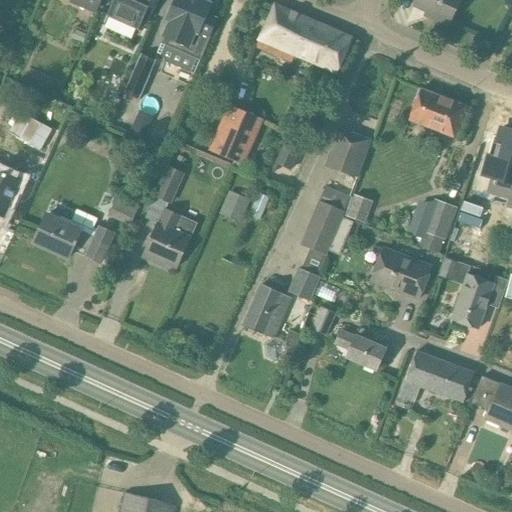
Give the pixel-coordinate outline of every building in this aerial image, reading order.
[(70,0),(70,2),(96,14),(102,0),(70,0)] [(114,0),(107,16),(112,18),(105,33),(127,43),(134,28),(139,30),(151,0),(114,0)] [(158,53),(161,55),(161,56),(163,56),(166,60),(165,62),(195,74),(201,60),(222,9),(202,0),(176,0),(167,21),(169,22),(163,36),(164,36),(158,53)] [(416,0),(414,7),(434,16),(432,20),(448,28),(461,0),(416,0)] [(352,38),(275,5),(257,46),(277,55),(280,49),(337,74),(352,38)] [(75,29),(71,38),(83,43),(86,34),(75,29)] [(156,61),(141,54),(124,94),(139,100),(156,61)] [(466,107),(421,89),(409,120),(454,138),(466,107)] [(261,120),(230,106),(211,151),(242,164),(261,120)] [(131,130),(146,136),(152,122),(137,116),(131,130)] [(29,144),(45,151),(57,126),(40,118),(29,144)] [(488,156),(483,174),(484,175),(488,176),(489,176),(488,177),(511,183),(511,131),(501,128),(494,157),(489,156),(488,156)] [(370,141),(339,129),(325,167),(357,178),(370,141)] [(302,146),(287,140),(276,164),(290,170),(302,146)] [(185,174),(167,166),(153,197),(171,205),(185,174)] [(0,216),(4,218),(20,181),(0,172),(0,216)] [(350,197),(326,187),(301,246),(310,249),(302,270),(299,269),(289,293),(309,301),(328,257),(326,255),(336,231),(340,221),(341,218),(350,197)] [(259,192),(249,214),(260,219),(270,197),(259,192)] [(346,216),(365,223),(373,202),(354,195),(346,216)] [(139,206),(117,196),(107,217),(129,227),(139,206)] [(457,207),(434,199),(418,246),(439,254),(444,240),(446,241),(457,207)] [(157,224),(143,257),(155,262),(156,258),(165,262),(177,268),(197,224),(165,210),(159,224),(157,224)] [(83,230),(47,214),(34,243),(69,258),(75,244),(89,251),(87,257),(100,263),(114,233),(100,227),(96,237),(83,231),(83,230)] [(340,221),(336,231),(347,236),(353,222),(341,218),(340,221)] [(431,267),(384,249),(371,281),(419,299),(431,267)] [(459,263),(446,258),(439,276),(452,281),(459,263)] [(494,284),(468,275),(460,297),(457,296),(453,308),(456,309),(452,320),(478,329),(494,284)] [(291,297),(262,285),(244,325),(273,338),(274,338),(291,297)] [(336,313),(322,307),(313,329),(327,335),(336,313)] [(290,331),(285,345),(296,349),(301,335),(290,331)] [(356,337),(342,331),(336,345),(337,345),(350,351),(347,358),(376,370),(385,349),(357,336),(356,337)] [(264,345),(265,357),(276,361),(286,354),(285,345),(284,342),(274,338),(273,338),(264,345)] [(474,373),(416,351),(399,397),(415,403),(420,387),(463,403),(474,373)] [(511,389),(482,377),(471,403),(490,411),(486,419),(511,429),(511,389)] [(173,511),(175,506),(124,493),(124,494),(125,494),(120,511),(173,511)]
